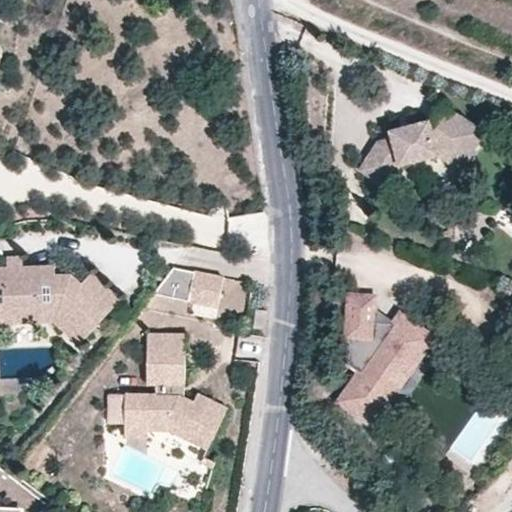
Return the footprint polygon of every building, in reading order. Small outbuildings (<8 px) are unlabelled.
[(466,140),(477,123),(444,102),(432,118),(396,130),(396,137),(381,142),(365,169),(390,185),(402,164),(439,152),(462,167),(476,146),(466,140)] [(487,129),(477,123),(466,140),(476,146),(487,129)] [(19,266),(19,257),(3,257),(3,267),(4,267),(19,266)] [(51,320),(77,342),(98,319),(69,293),(78,283),(68,274),(53,278),(52,277),(51,265),(19,266),(4,267),(3,267),(0,266),(0,307),(35,306),(51,320)] [(116,299),(88,273),(78,283),(69,293),(98,319),(116,299)] [(224,279),(195,273),(188,302),(217,309),(224,279)] [(378,298),(351,296),(347,340),(352,341),(350,366),(360,374),(339,403),(371,426),(393,396),(389,393),(409,366),(415,371),(436,340),(404,317),(397,327),(396,326),(376,324),(378,298)] [(0,323),(1,322),(51,320),(35,306),(0,307),(0,323)] [(263,330),(263,310),(253,310),(252,329),(263,330)] [(379,311),(376,324),(396,326),(394,322),(379,311)] [(404,317),(402,312),(394,322),(396,326),(397,327),(404,317)] [(439,339),(402,312),(404,317),(436,340),(439,339)] [(125,426),(171,426),(192,436),(190,442),(208,450),(225,416),(208,407),(210,402),(197,396),(193,404),(187,402),(184,407),(178,405),(172,402),(172,386),(178,386),(179,337),(147,336),(147,386),(156,386),(156,396),(125,396),(125,426)] [(416,372),(439,339),(436,340),(415,371),(416,372)] [(396,398),(416,372),(415,371),(409,366),(389,393),(393,396),(396,398)] [(357,374),(336,403),(339,403),(360,374),(357,374)] [(396,398),(393,396),(371,426),(373,430),(396,398)] [(208,407),(225,416),(228,410),(210,402),(208,407)] [(373,430),(371,426),(339,403),(336,403),(373,430)] [(171,426),(125,426),(125,438),(148,439),(148,432),(171,432),(190,442),(192,436),(171,426)] [(208,450),(190,442),(183,456),(202,465),(208,450)]
